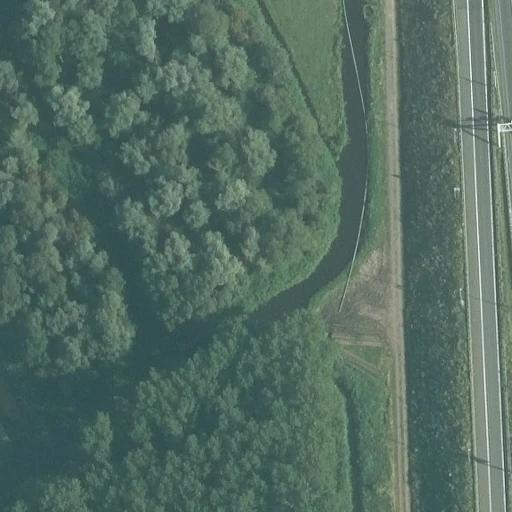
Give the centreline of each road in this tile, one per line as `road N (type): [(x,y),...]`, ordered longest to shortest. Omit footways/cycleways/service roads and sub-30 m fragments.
road 1 (motorway): [(474,0),(498,511)]
road 2 (track): [(389,0),(404,511)]
